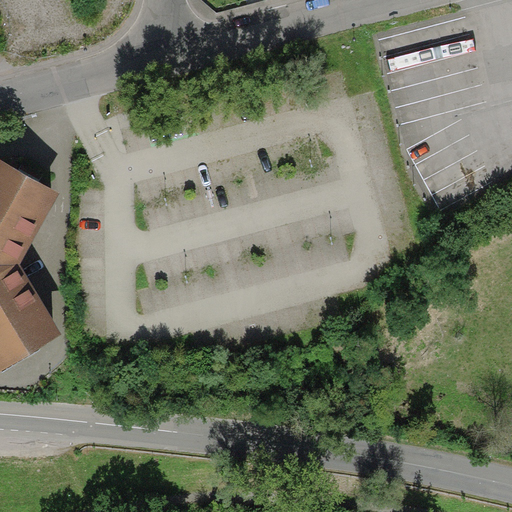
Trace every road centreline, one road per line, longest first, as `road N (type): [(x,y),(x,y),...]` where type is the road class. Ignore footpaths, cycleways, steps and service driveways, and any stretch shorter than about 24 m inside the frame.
road 1 (tertiary): [(0,417),(245,440),(511,481)]
road 2 (residential): [(359,0),(159,51)]
road 3 (residential): [(159,51),(0,98)]
